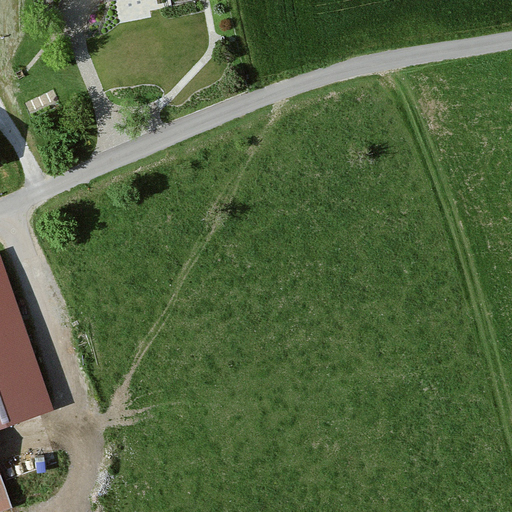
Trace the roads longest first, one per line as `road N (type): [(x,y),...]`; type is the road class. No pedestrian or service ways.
road 1 (tertiary): [(511,39),(296,85),(0,212)]
road 2 (track): [(378,62),(420,145),(463,280)]
